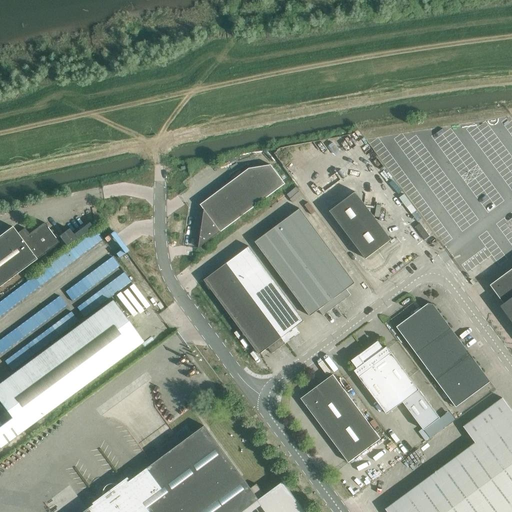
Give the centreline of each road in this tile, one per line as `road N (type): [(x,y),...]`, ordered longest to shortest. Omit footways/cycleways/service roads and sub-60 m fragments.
road 1 (track): [(0,134),(309,65),(511,38)]
road 2 (unclassified): [(511,365),(453,285),(431,273),(280,379),(268,398)]
road 3 (unclassified): [(268,398),(238,374),(171,281),(160,181)]
road 4 (unclassified): [(341,511),(271,416),(268,398)]
